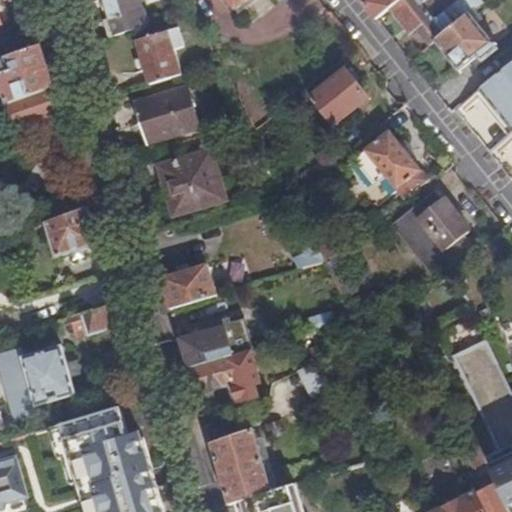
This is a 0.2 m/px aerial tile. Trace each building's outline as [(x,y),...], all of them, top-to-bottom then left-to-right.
[(0,0),(0,16),(4,27),(16,23),(7,0),(0,0)] [(99,0),(106,0),(117,36),(147,27),(139,0),(99,0)] [(227,0),(236,10),(248,0),(227,0)] [(391,6),(399,0),(365,0),(362,3),(376,19),(391,6)] [(470,15),(484,4),(480,0),(462,0),(435,23),(427,11),(437,3),(434,0),(399,0),(391,6),(412,32),(416,29),(431,47),(436,42),(470,15)] [(499,50),(470,15),(436,42),(447,56),(446,56),(460,73),(479,57),(483,62),(499,50)] [(152,86),(184,76),(175,49),(185,46),(178,29),(138,41),(152,86)] [(54,88),(41,47),(0,61),(0,74),(8,95),(0,98),(0,107),(6,105),(11,103),(54,88)] [(511,122),(511,64),(478,92),(507,127),(511,122)] [(347,71),(313,99),(334,127),(369,99),(347,71)] [(61,113),(54,88),(11,103),(19,127),(61,113)] [(151,117),(158,142),(202,130),(189,88),(136,103),(141,120),(151,117)] [(19,127),(11,103),(6,105),(12,123),(16,136),(21,140),(65,126),(61,113),(19,127)] [(149,146),(158,142),(151,117),(141,120),(149,146)] [(406,199),(430,181),(390,132),(357,159),(377,185),(388,177),(406,199)] [(334,142),(315,157),(325,169),(344,154),(334,142)] [(212,153),(160,168),(175,216),(226,202),(212,153)] [(90,208),(82,181),(53,191),(56,204),(43,208),(48,224),(90,208)] [(429,198),(393,226),(432,275),(471,244),(466,237),(471,233),(444,200),(436,206),(429,198)] [(90,208),(48,224),(57,258),(101,245),(90,208)] [(330,235),(316,242),(327,264),(336,256),(340,253),(330,235)] [(336,256),(327,264),(340,288),(351,282),(336,256)] [(209,266),(162,280),(171,310),(218,296),(209,266)] [(351,282),(340,288),(345,296),(356,291),(351,282)] [(125,325),(119,305),(68,320),(70,330),(76,329),(79,339),(125,325)] [(421,326),(412,307),(374,318),(379,336),(421,326)] [(314,334),(337,328),(333,313),(310,320),(314,334)] [(201,333),(180,340),(189,369),(253,351),(254,350),(246,320),(233,324),(231,319),(200,327),(201,333)] [(328,363),(314,334),(306,336),(319,366),(328,363)] [(486,460),(488,463),(497,485),(510,511),(511,511),(511,394),(487,343),(456,358),(502,452),(505,460),(498,463),(496,455),(486,460)] [(0,358),(2,366),(15,414),(18,423),(44,415),(41,407),(79,396),(65,347),(27,358),(24,348),(0,355),(0,358)] [(253,351),(189,369),(197,396),(261,378),(253,351)] [(345,398),(328,363),(319,366),(300,373),(318,408),(345,398)] [(0,383),(10,415),(15,414),(2,366),(0,366),(0,383)] [(285,431),(282,420),(268,425),(272,436),(285,431)] [(126,511),(134,510),(108,421),(40,442),(47,466),(59,463),(69,499),(58,502),(61,511),(126,511)] [(230,506),(235,504),(274,493),(255,429),(212,445),(230,506)] [(486,460),(478,445),(466,450),(475,469),(488,463),(486,460)] [(365,448),(346,454),(350,468),(369,462),(365,448)] [(502,452),(496,455),(498,463),(505,460),(502,452)] [(0,511),(25,511),(37,509),(26,461),(0,466),(0,511)] [(297,511),(290,488),(274,493),(235,504),(237,511),(297,511)]
